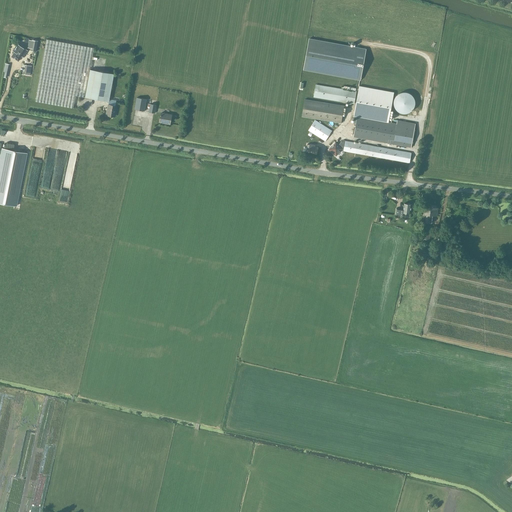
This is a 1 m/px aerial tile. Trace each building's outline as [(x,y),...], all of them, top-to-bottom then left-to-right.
[(303,70),(360,80),(366,49),(309,39),(303,70)] [(31,43),(30,48),(30,50),(36,52),(38,41),(32,40),(29,40),(28,43),(31,43)] [(28,51),(17,44),(13,51),(15,52),(12,57),(19,62),(22,57),(23,58),(28,51)] [(90,69),(85,97),(108,102),(109,99),(114,74),(90,69)] [(352,104),(354,104),(356,92),(317,86),(315,98),(348,103),(348,104),(351,105),(352,104)] [(353,116),(357,116),(389,122),(394,92),(359,86),(353,116)] [(394,102),(394,103),(394,104),(394,105),(394,106),(395,107),(395,108),(396,109),(397,110),(397,111),(398,111),(399,112),(400,112),(401,113),(402,113),(403,113),(404,113),(405,113),(406,113),(407,113),(408,113),(409,113),(409,112),(410,112),(411,111),(412,111),(412,110),(413,109),(414,109),(414,108),(414,107),(415,106),(415,105),(415,104),(415,103),(415,102),(415,101),(415,100),(415,99),(414,98),(414,97),(413,96),(412,95),(411,94),(410,93),(409,93),(408,92),(407,92),(406,92),(405,92),(404,92),(403,92),(402,92),(401,92),(401,93),(400,93),(399,93),(398,94),(397,95),(396,96),(396,97),(395,97),(395,98),(394,99),(394,100),(394,101),(394,102)] [(145,111),(147,99),(137,97),(135,109),(145,111)] [(304,99),(301,116),(341,123),(343,106),(304,99)] [(114,117),(116,106),(108,104),(106,115),(114,117)] [(165,123),(168,124),(170,124),(171,115),(161,114),(159,122),(165,123)] [(357,116),(353,137),(411,148),(416,124),(397,120),(397,124),(389,122),(357,116)] [(309,131),(326,141),(332,131),(315,121),(309,131)] [(341,151),(392,160),(409,163),(411,153),(342,141),(339,145),(336,142),(329,150),(336,156),(341,151)] [(308,152),(317,154),(318,148),(315,147),(315,146),(309,145),(307,144),(306,148),(309,148),(308,152)] [(0,158),(0,202),(15,206),(26,153),(2,148),(0,158)] [(411,204),(404,203),(403,209),(396,208),(395,214),(405,216),(406,212),(410,213),(411,204)] [(425,222),(433,223),(434,216),(437,216),(438,207),(427,206),(425,222)] [(423,226),(421,242),(430,243),(432,227),(423,226)]
